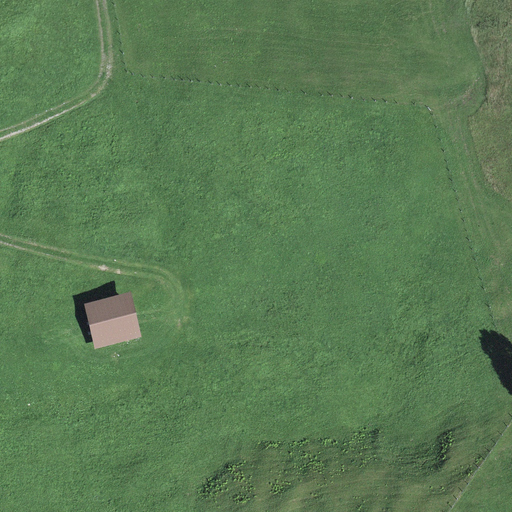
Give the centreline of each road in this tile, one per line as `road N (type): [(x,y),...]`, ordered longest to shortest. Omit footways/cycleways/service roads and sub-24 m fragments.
road 1 (track): [(104,0),(110,56),(100,87),(0,133)]
road 2 (track): [(0,232),(163,275)]
